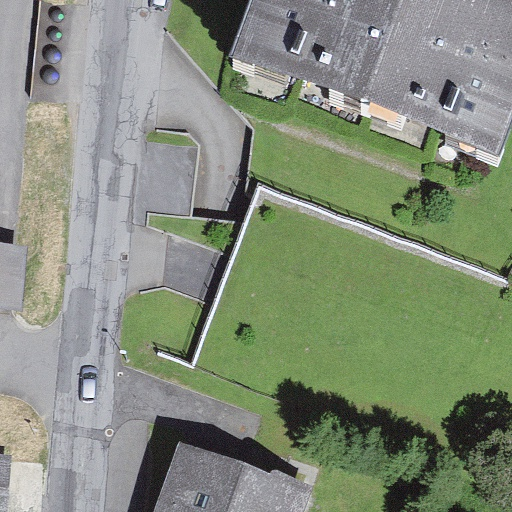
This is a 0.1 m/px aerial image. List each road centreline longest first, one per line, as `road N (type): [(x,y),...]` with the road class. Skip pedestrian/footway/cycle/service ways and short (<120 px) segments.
road 1 (residential): [(69,511),(126,0)]
road 2 (unknown): [(82,386),(230,428)]
